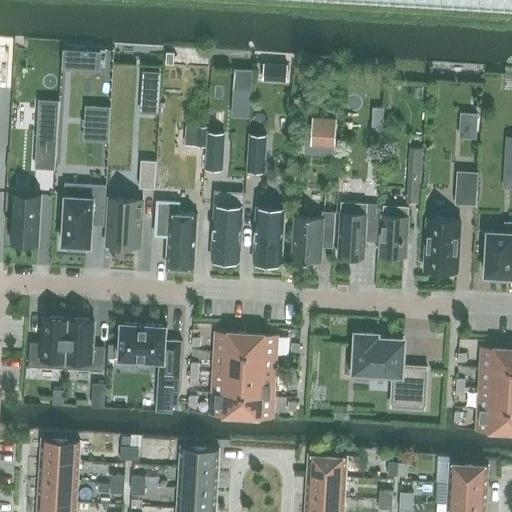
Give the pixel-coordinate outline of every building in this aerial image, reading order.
[(511,0),(275,0),(511,12),(511,0)] [(63,46),(62,65),(63,65),(73,66),(74,46),(63,46)] [(167,52),(166,63),(174,64),(174,52),(167,52)] [(297,63),(296,80),(309,82),(311,64),(297,63)] [(326,64),(326,75),(340,76),(340,65),(326,64)] [(241,68),(240,76),(254,77),(255,69),(241,68)] [(144,71),(141,111),(158,112),(161,72),(144,71)] [(235,88),(233,115),(251,116),(252,89),(235,88)] [(39,100),(35,167),(54,168),(58,101),(39,100)] [(88,135),(110,137),(111,106),(89,105),(88,135)] [(313,113),(312,141),(326,142),(325,152),(335,153),(337,115),(313,113)] [(198,125),(196,145),(200,145),(206,146),(207,126),(198,125)] [(208,144),(206,167),(222,168),(224,132),(208,131),(208,144)] [(248,169),(263,170),(266,135),(250,134),(248,169)] [(409,147),(407,174),(421,175),(422,148),(411,147),(409,147)] [(143,160),(141,187),(155,188),(157,161),(143,160)] [(456,203),(476,204),(478,172),(458,171),(456,203)] [(68,244),(68,249),(86,250),(86,245),(91,246),(93,216),(105,216),(107,185),(83,184),(83,196),(66,195),(61,199),(60,216),(64,217),(63,244),(68,244)] [(14,193),(11,242),(39,243),(42,194),(14,193)] [(114,244),(113,249),(133,250),(133,245),(140,245),(142,199),(110,198),(107,244),(114,244)] [(166,265),(195,267),(198,213),(179,212),(179,202),(157,200),(155,235),(168,235),(166,265)] [(341,211),(338,255),(364,257),(365,240),(377,241),(379,213),(377,213),(377,203),(368,202),(341,201),(341,211)] [(383,203),(383,214),(380,254),(406,256),(408,215),(409,204),(383,203)] [(243,205),(215,204),(212,259),(240,260),(243,205)] [(285,208),(257,206),(254,261),(282,263),(285,208)] [(295,215),(293,258),(321,260),(321,246),(333,246),(336,211),(322,210),(322,216),(295,215)] [(428,217),(425,269),(431,269),(431,273),(450,274),(451,270),(457,271),(460,219),(428,217)] [(511,221),(505,221),(505,232),(488,231),(487,233),(483,233),(483,247),(487,248),(485,275),(490,275),(490,280),(508,281),(508,276),(511,276),(511,221)] [(30,365),(66,368),(69,318),(45,316),(43,342),(31,342),(30,365)] [(69,318),(66,368),(103,370),(104,346),(92,345),(94,319),(69,318)] [(160,361),(159,376),(169,377),(168,393),(179,394),(180,377),(182,340),(166,339),(167,324),(121,321),(119,358),(160,361)] [(246,353),(247,332),(215,330),(214,351),(246,353)] [(247,332),(246,353),(277,354),(278,334),(247,332)] [(393,373),(391,406),(425,408),(427,366),(402,365),(404,339),(377,337),(377,333),(356,332),(355,356),(351,356),(350,371),(393,373)] [(193,337),(192,345),(200,345),(200,337),(193,337)] [(292,351),(300,352),(300,343),(292,343),(292,351)] [(511,347),(481,345),(480,366),(511,368),(511,355),(511,347)] [(214,351),(213,371),(244,373),(246,353),(214,351)] [(246,353),(244,373),(276,375),(277,354),(246,353)] [(457,362),(465,362),(465,354),(457,354),(457,362)] [(191,362),(191,370),(198,371),(199,363),(191,362)] [(480,366),(478,387),(510,389),(511,368),(480,366)] [(291,368),(290,376),(298,377),(299,369),(291,368)] [(198,371),(191,370),(190,378),(198,379),(198,371)] [(213,371),(212,392),(243,394),(244,373),(213,371)] [(244,373),(243,394),(275,396),(276,375),(244,373)] [(298,377),(290,376),(290,384),(298,384),(298,377)] [(456,379),(455,387),(463,388),(464,380),(456,379)] [(463,388),(455,387),(455,395),(463,396),(463,388)] [(478,387),(477,408),(509,410),(510,389),(478,387)] [(212,392),(210,413),(211,413),(242,415),(243,394),(212,392)] [(243,394),(242,415),(273,417),(275,396),(243,394)] [(190,395),(189,404),(197,404),(198,396),(190,395)] [(296,408),(297,402),(289,401),(288,409),(296,410),(296,408)] [(476,429),(507,431),(509,410),(477,408),(476,429)] [(42,437),(41,458),(79,460),(80,439),(42,437)] [(126,459),(130,459),(130,445),(122,445),(121,459),(126,459)] [(130,445),(130,459),(133,459),(139,459),(139,446),(130,445)] [(181,445),(180,466),(218,469),(219,447),(181,445)] [(309,453),(308,474),(346,476),(347,455),(309,453)] [(41,458),(40,479),(78,481),(79,460),(41,458)] [(394,474),(397,475),(398,462),(389,461),(388,474),(394,474)] [(450,461),(449,482),(487,484),(489,464),(450,461)] [(398,462),(397,475),(401,475),(402,475),(406,475),(407,462),(398,462)] [(180,466),(179,487),(217,489),(218,469),(180,466)] [(112,474),(111,483),(125,484),(125,475),(112,474)] [(308,474),(307,495),(345,497),(346,476),(308,474)] [(132,484),(145,485),(146,476),(132,475),(132,484)] [(40,479),(38,499),(77,501),(78,481),(40,479)] [(449,482),(448,503),(486,505),(487,484),(449,482)] [(125,484),(111,483),(111,492),(124,492),(125,484)] [(145,494),(145,485),(132,484),(131,493),(145,494)] [(179,487),(178,507),(216,510),(217,489),(179,487)] [(380,490),(379,499),(392,499),(393,491),(380,490)] [(401,491),(400,500),(413,501),(414,492),(401,491)] [(307,495),(305,511),(344,511),(345,497),(307,495)] [(38,499),(37,511),(76,511),(77,501),(38,499)] [(392,499),(379,499),(379,507),(392,508),(392,499)] [(413,501),(400,500),(400,509),(413,510),(413,501)] [(448,503),(447,511),(485,511),(486,505),(448,503)]
